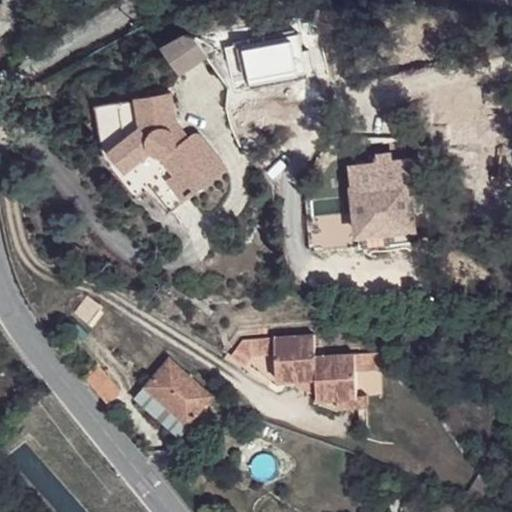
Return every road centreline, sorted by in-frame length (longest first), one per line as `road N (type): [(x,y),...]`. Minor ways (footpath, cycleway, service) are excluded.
road 1 (tertiary): [(176,511),(33,334),(0,278)]
road 2 (residential): [(0,83),(173,0)]
